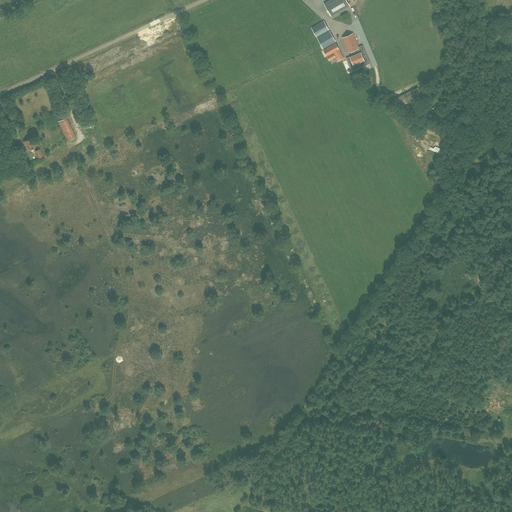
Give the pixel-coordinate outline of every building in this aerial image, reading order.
[(331,15),(349,5),(346,0),(330,0),(324,4),(331,15)] [(324,21),(312,28),(317,37),(329,30),(324,21)] [(330,31),(317,38),(323,48),(335,41),(330,31)] [(343,38),(349,52),(352,51),(354,55),(351,57),(354,64),(364,60),(361,53),(362,53),(360,48),(359,48),(353,34),(343,38)] [(344,58),(336,43),(324,50),(330,61),(335,57),(338,61),(344,58)] [(417,87),(394,98),(397,106),(420,94),(417,87)] [(58,121),(68,141),(75,138),(66,118),(58,121)] [(23,142),(25,146),(27,145),(28,148),(35,145),(33,141),(32,138),(23,142)] [(40,149),(35,151),(38,158),(43,156),(40,149)]
